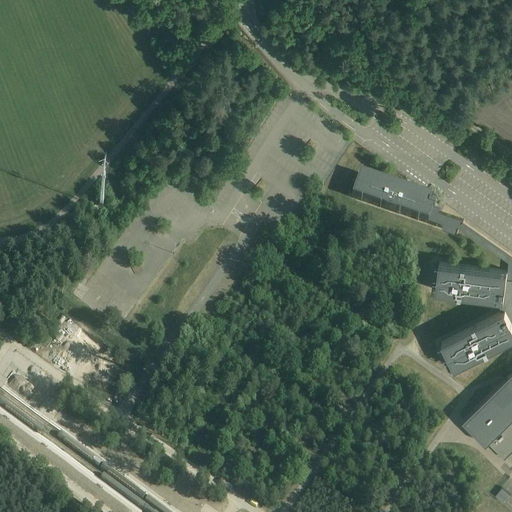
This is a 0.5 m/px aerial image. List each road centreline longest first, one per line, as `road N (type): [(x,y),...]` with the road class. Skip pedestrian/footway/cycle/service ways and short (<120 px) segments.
road 1 (unclassified): [(0,245),(48,228),(76,200),(242,0)]
road 2 (track): [(511,155),(294,0)]
